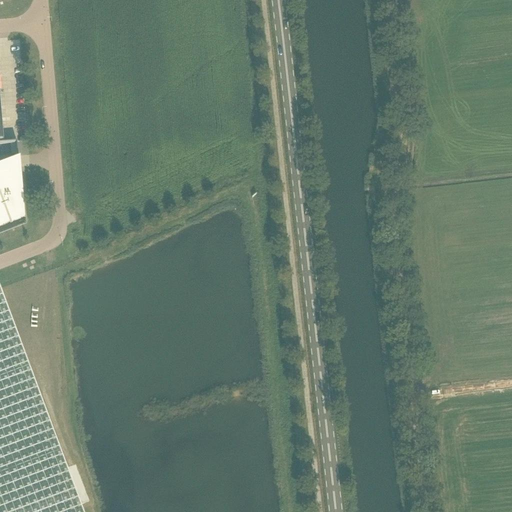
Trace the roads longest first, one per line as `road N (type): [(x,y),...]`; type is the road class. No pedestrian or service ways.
road 1 (primary): [(339,511),(277,0)]
road 2 (track): [(424,511),(398,274),(394,179),(404,140),(392,0)]
road 3 (unclassified): [(0,262),(54,240),(60,224),(42,24)]
road 4 (track): [(99,511),(77,441),(54,240)]
